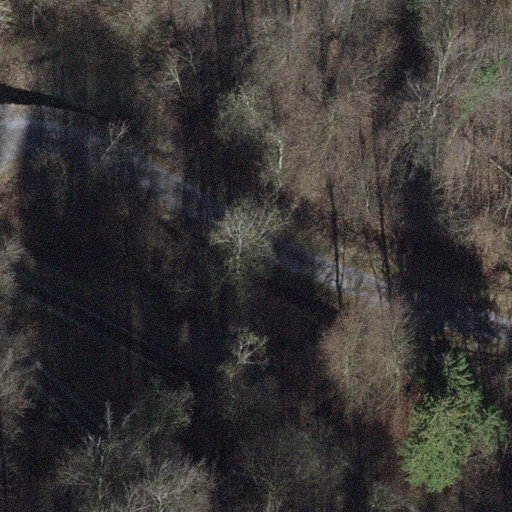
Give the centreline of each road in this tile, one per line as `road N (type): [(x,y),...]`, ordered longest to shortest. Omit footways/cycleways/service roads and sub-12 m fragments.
road 1 (track): [(0,135),(70,135),(111,150),(241,240),(288,261),(511,329)]
road 2 (track): [(403,511),(210,387),(0,267)]
road 3 (track): [(193,511),(138,450),(0,342)]
